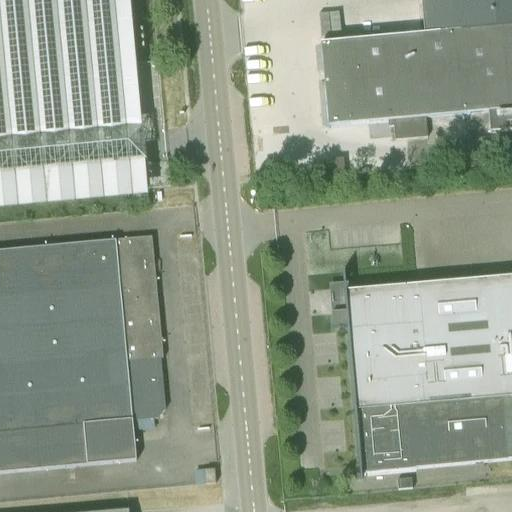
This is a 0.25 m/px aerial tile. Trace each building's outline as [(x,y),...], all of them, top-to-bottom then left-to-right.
[(0,0),(0,145),(139,133),(128,0),(0,0)] [(511,0),(422,0),(426,35),(321,46),(328,128),(388,123),(388,128),(393,128),(395,142),(427,139),(426,119),(486,114),(488,135),(511,133),(511,0)] [(321,182),(333,180),(331,161),(320,162),(320,173),(321,182)] [(132,199),(133,208),(148,207),(147,198),(132,199)] [(152,238),(0,252),(0,475),(136,463),(133,423),(158,420),(166,411),(161,360),(163,360),(152,238)] [(511,278),(372,290),(372,282),(341,284),(343,314),(332,315),(333,328),(347,327),(360,480),(362,480),(361,475),(511,461),(511,278)] [(217,486),(217,485),(216,471),(206,472),(207,486),(207,487),(217,486)]
